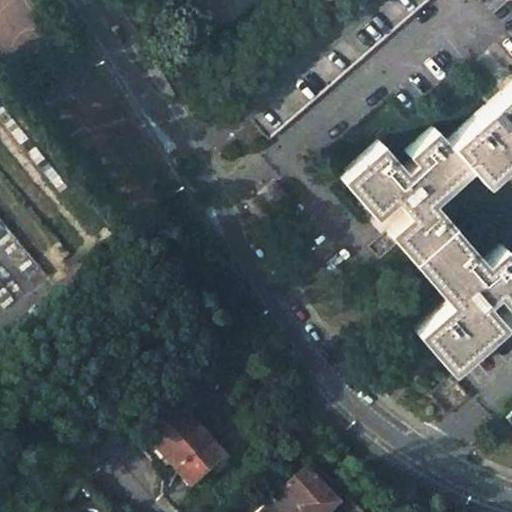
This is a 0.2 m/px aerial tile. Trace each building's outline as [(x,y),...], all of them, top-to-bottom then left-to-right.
[(386,0),(250,119),(267,139),(426,0),(386,0)] [(511,78),(443,138),(432,125),(403,150),(410,158),(401,166),(378,139),(342,170),(376,209),(391,196),(404,211),(389,224),(450,294),(412,328),(442,363),(497,316),(482,299),(492,291),(502,303),(511,294),(511,256),(499,242),(481,258),(425,193),(463,161),(474,174),(511,141),(511,78)] [(223,369),(217,373),(229,387),(235,382),(223,369)] [(220,462),(177,409),(143,437),(185,489),(220,462)] [(307,474),(286,495),(300,511),(335,511),(339,509),(307,474)]
